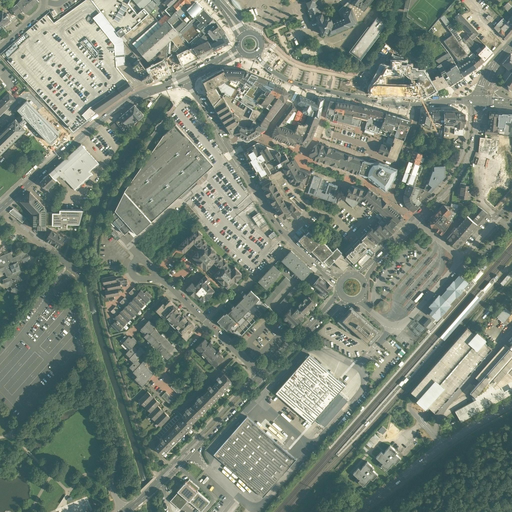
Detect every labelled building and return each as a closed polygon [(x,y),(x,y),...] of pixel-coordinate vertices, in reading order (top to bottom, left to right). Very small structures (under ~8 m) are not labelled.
[(91,0),(85,0),(54,23),(47,16),(46,15),(1,53),(2,55),(4,58),(6,56),(9,59),(7,61),(69,126),(73,131),(79,127),(87,120),(88,120),(97,112),(99,111),(119,98),(119,97),(122,95),(122,96),(125,94),(132,90),(131,89),(134,88),(128,81),(116,67),(114,44),(93,17),(95,16),(98,13),(100,11),(91,0)] [(19,6),(19,7),(22,11),(25,14),(39,2),(36,0),(30,0),(28,2),(26,0),(24,3),(19,6)] [(91,0),(100,11),(106,19),(110,16),(122,6),(116,0),(91,0)] [(110,16),(106,19),(116,31),(122,38),(124,36),(128,32),(131,30),(126,24),(137,14),(142,10),(132,0),(129,0),(127,2),(122,6),(110,16)] [(132,0),(142,10),(144,8),(153,0),(132,0)] [(154,0),(153,0),(144,8),(149,14),(158,4),(154,0)] [(184,4),(180,0),(179,0),(173,6),(178,10),(183,5),(184,4)] [(364,10),(355,3),(357,0),(349,0),(338,11),(342,19),(344,18),(342,12),(351,9),(356,22),(361,21),(371,9),(367,6),(364,10)] [(357,0),(355,3),(364,10),(367,6),(371,0),(357,0)] [(187,9),(182,13),(183,14),(182,15),(181,14),(180,16),(181,16),(180,17),(181,17),(183,15),(183,14),(185,12),(186,12),(187,11),(188,10),(189,9),(189,8),(190,8),(192,7),(196,3),(195,2),(195,1),(187,9)] [(315,1),(311,1),(306,3),(308,8),(307,9),(308,13),(310,17),(312,21),(315,20),(317,19),(315,16),(321,14),(315,1)] [(188,10),(187,11),(186,12),(185,12),(183,14),(183,15),(181,17),(183,19),(187,24),(194,17),(195,18),(203,9),(195,2),(196,3),(192,7),(190,8),(189,8),(189,9),(188,10)] [(511,7),(508,3),(503,7),(507,11),(511,7)] [(178,10),(176,12),(179,15),(180,16),(180,17),(181,16),(180,16),(181,14),(182,15),(183,14),(182,13),(187,9),(183,5),(178,10)] [(18,6),(12,11),(16,16),(22,11),(19,7),(19,6),(18,6)] [(144,8),(142,10),(137,14),(126,24),(131,30),(140,22),(142,20),(144,18),(149,14),(144,8)] [(203,9),(195,18),(194,17),(187,24),(182,29),(178,33),(177,34),(180,37),(182,35),(185,39),(189,43),(192,40),(197,35),(202,30),(213,19),(203,9)] [(321,14),(315,16),(317,19),(315,20),(316,21),(316,22),(322,35),(327,33),(328,35),(357,24),(356,22),(351,9),(342,12),(344,18),(342,19),(338,20),(337,20),(335,21),(335,22),(332,23),(331,19),(329,20),(328,17),(324,18),(322,14),(321,14)] [(3,11),(0,13),(0,23),(3,27),(11,21),(10,20),(7,17),(8,16),(8,15),(8,14),(7,14),(6,14),(5,14),(3,11)] [(114,44),(116,67),(119,65),(123,64),(125,63),(124,40),(122,38),(116,31),(106,19),(100,11),(98,13),(95,16),(93,17),(114,44)] [(179,15),(176,12),(171,16),(167,20),(170,24),(173,21),(173,20),(176,20),(177,18),(177,17),(179,15)] [(171,16),(167,13),(164,16),(159,21),(162,25),(167,20),(171,16)] [(501,13),(500,15),(503,18),(506,22),(508,20),(501,13)] [(445,17),(443,14),(440,18),(446,27),(450,24),(445,17)] [(494,18),(498,22),(503,18),(500,15),(498,14),(494,18)] [(179,15),(177,17),(177,18),(176,20),(173,20),(173,21),(170,24),(174,28),(175,27),(174,27),(175,26),(175,25),(176,25),(178,23),(179,22),(181,20),(182,19),(183,19),(181,17),(180,17),(180,16),(179,15)] [(472,27),(462,16),(456,20),(467,31),(472,27)] [(377,17),(351,51),(360,58),(387,24),(377,17)] [(498,22),(493,28),(498,32),(501,29),(507,23),(506,22),(503,18),(498,22)] [(182,19),(181,20),(179,22),(178,23),(176,25),(175,25),(175,26),(174,27),(175,27),(174,28),(178,33),(182,29),(187,24),(183,19),(182,19)] [(213,19),(202,30),(203,31),(201,33),(204,35),(205,33),(208,30),(216,22),(213,19)] [(167,20),(162,25),(139,46),(136,48),(140,53),(147,61),(155,53),(167,43),(171,39),(177,34),(178,33),(174,28),(170,24),(167,20)] [(159,21),(158,21),(132,44),(136,48),(139,46),(162,25),(159,21)] [(140,22),(131,30),(133,32),(142,24),(140,22)] [(216,22),(208,30),(215,39),(216,39),(225,34),(216,22)] [(462,39),(450,24),(446,27),(452,35),(468,56),(472,53),(466,44),(462,39)] [(504,33),(501,29),(498,32),(505,40),(511,31),(511,27),(511,26),(504,33)] [(479,34),(472,27),(467,31),(468,33),(467,35),(471,39),(472,40),(479,34)] [(208,30),(205,33),(204,35),(208,41),(209,43),(214,40),(215,39),(208,30)] [(177,34),(171,39),(174,43),(177,46),(182,41),(180,37),(177,34)] [(225,34),(216,39),(217,40),(215,41),(214,40),(209,43),(214,50),(227,44),(229,41),(225,34)] [(192,40),(189,43),(190,45),(191,46),(193,48),(208,41),(204,35),(200,38),(195,44),(192,40)] [(468,56),(452,35),(443,41),(461,65),(470,59),(468,56)] [(471,39),(467,35),(462,39),(466,44),(471,39)] [(472,40),(471,39),(466,44),(472,53),(475,51),(479,47),(472,40)] [(182,41),(177,46),(178,48),(182,52),(187,47),(182,41)] [(214,50),(209,43),(208,41),(193,48),(195,52),(196,53),(198,58),(214,50)] [(167,43),(155,53),(158,56),(160,59),(162,61),(164,60),(165,60),(167,59),(167,57),(166,56),(167,56),(167,54),(166,53),(167,52),(167,50),(167,49),(167,47),(167,46),(168,44),(167,43)] [(177,46),(174,43),(171,45),(172,45),(170,47),(169,49),(170,49),(170,51),(169,51),(169,53),(170,54),(172,54),(173,53),(173,51),(175,51),(178,48),(177,46)] [(493,53),(485,46),(481,50),(478,53),(478,54),(485,61),(493,53)] [(198,58),(196,53),(195,52),(193,48),(189,50),(190,52),(184,55),(183,53),(182,53),(178,55),(184,65),(198,58)] [(472,53),(468,56),(470,59),(471,60),(478,54),(478,53),(475,51),(472,53)] [(155,53),(147,61),(150,63),(154,60),(158,56),(155,53)] [(448,53),(435,61),(440,64),(441,64),(451,58),(448,53)] [(485,61),(478,54),(471,60),(477,68),(485,61)] [(400,58),(393,56),(393,66),(398,67),(400,69),(401,59),(401,58),(400,58)] [(456,65),(451,58),(441,64),(445,71),(446,72),(451,69),(450,68),(456,65)] [(436,90),(431,82),(430,80),(427,76),(427,75),(423,70),(416,70),(416,69),(415,68),(411,67),(411,66),(411,65),(410,65),(406,64),(406,63),(406,62),(406,61),(405,61),(401,60),(401,59),(400,69),(398,67),(393,66),(380,66),(381,73),(377,73),(377,80),(373,80),(373,81),(373,87),(368,87),(368,94),(418,96),(426,94),(436,90)] [(461,65),(457,67),(463,77),(477,68),(470,59),(461,65)] [(162,61),(158,63),(159,64),(151,68),(152,70),(148,71),(154,79),(155,80),(159,78),(158,78),(166,74),(168,73),(164,64),(165,63),(164,60),(162,61)] [(154,79),(148,71),(146,73),(144,71),(145,71),(144,70),(146,68),(140,61),(138,63),(132,67),(146,84),(149,82),(149,83),(153,81),(152,80),(154,79)] [(511,69),(504,63),(503,64),(510,71),(511,69)] [(445,71),(441,64),(440,64),(438,66),(437,66),(441,73),(445,71)] [(463,77),(456,65),(450,68),(451,69),(446,72),(452,82),(458,79),(458,78),(460,77),(462,76),(463,77)] [(223,70),(203,81),(208,90),(205,91),(207,94),(215,89),(214,87),(222,82),(226,80),(228,79),(224,70),(223,70)] [(245,71),(224,70),(228,79),(226,80),(227,81),(230,86),(235,88),(238,84),(240,80),(245,71)] [(235,88),(235,89),(239,92),(245,83),(251,74),(248,73),(248,72),(246,71),(245,71),(240,80),(242,82),(239,85),(238,84),(235,88)] [(446,72),(445,71),(441,73),(442,75),(448,85),(452,82),(446,72)] [(511,71),(511,72),(502,85),(505,87),(508,89),(511,90),(511,88),(511,71)] [(257,76),(251,74),(245,83),(247,85),(250,87),(253,82),(257,76)] [(448,85),(442,75),(438,77),(437,75),(435,76),(436,78),(430,80),(431,82),(436,90),(448,85)] [(257,76),(253,82),(258,86),(261,88),(262,89),(265,85),(266,85),(269,81),(257,76)] [(227,81),(223,83),(218,86),(223,96),(224,94),(225,94),(230,86),(227,81)] [(265,85),(262,89),(263,89),(264,90),(269,93),(276,84),(269,81),(266,85),(265,85)] [(253,82),(250,87),(245,94),(247,96),(253,99),(255,96),(251,94),(252,92),(253,93),(258,86),(253,82)] [(269,93),(261,104),(266,107),(270,110),(273,106),(269,103),(274,96),(278,98),(285,89),(284,89),(276,84),(269,93)] [(250,87),(247,85),(242,93),(244,95),(245,94),(250,87)] [(230,86),(225,94),(230,97),(235,89),(235,88),(230,86)] [(215,89),(207,94),(214,106),(213,106),(214,105),(221,98),(215,89)] [(273,106),(270,110),(266,116),(260,124),(259,125),(261,126),(267,128),(270,121),(287,99),(288,94),(285,89),(278,98),(273,106)] [(269,93),(264,90),(256,101),(261,104),(269,93)] [(9,93),(0,101),(0,115),(16,100),(9,93)] [(243,96),(240,101),(251,109),(254,104),(245,98),(243,96)] [(316,103),(300,96),(297,102),(297,104),(298,104),(303,107),(301,112),(309,115),(319,119),(319,118),(321,110),(321,109),(324,99),(318,97),(316,103)] [(221,98),(214,105),(231,134),(233,133),(238,124),(240,118),(234,113),(232,115),(221,97),(221,98)] [(25,117),(19,123),(22,126),(28,120),(50,143),(59,134),(26,101),(17,109),(25,117)] [(336,102),(330,101),(325,118),(333,120),(334,115),(334,112),(336,102)] [(354,104),(336,102),(334,112),(339,112),(339,113),(342,113),(342,114),(352,115),(354,104)] [(292,103),(278,121),(283,125),(295,109),(295,108),(292,103)] [(363,118),(366,107),(354,104),(352,115),(350,124),(359,127),(361,117),(363,118)] [(134,105),(120,118),(120,119),(128,127),(130,125),(133,123),(139,119),(144,115),(134,105)] [(379,110),(371,108),(368,119),(365,128),(379,133),(383,120),(384,120),(386,113),(379,110)] [(262,112),(258,110),(252,110),(253,110),(249,119),(253,121),(260,124),(266,116),(262,113),(262,112)] [(444,110),(432,111),(432,119),(431,123),(433,123),(434,119),(441,119),(444,119),(444,110)] [(456,111),(444,110),(444,119),(444,124),(444,129),(444,130),(448,131),(449,121),(451,121),(451,119),(455,119),(456,111)] [(432,111),(422,111),(419,123),(425,124),(424,127),(430,128),(431,126),(431,123),(432,119),(432,111)] [(461,111),(456,111),(455,119),(455,126),(464,127),(465,114),(461,113),(461,111)] [(498,112),(489,112),(489,116),(488,117),(490,118),(490,128),(485,127),(485,133),(497,134),(497,130),(498,118),(498,112)] [(511,113),(498,112),(498,118),(497,130),(504,131),(505,121),(510,122),(511,121),(511,113)] [(342,113),(339,113),(337,121),(350,124),(352,115),(342,114),(342,113)] [(397,117),(386,113),(384,120),(383,120),(379,133),(389,137),(391,131),(391,130),(397,117)] [(319,119),(309,115),(306,121),(317,125),(319,119)] [(397,117),(391,130),(396,132),(401,118),(397,117)] [(396,132),(394,136),(402,139),(410,120),(401,118),(396,132)] [(15,119),(0,134),(0,153),(25,129),(22,126),(19,123),(15,119)] [(128,127),(120,119),(116,122),(116,123),(127,135),(128,134),(132,128),(130,125),(128,127)] [(260,124),(253,121),(249,129),(246,127),(245,128),(238,124),(233,133),(247,140),(267,128),(261,126),(259,125),(260,124)] [(317,125),(306,121),(306,122),(305,126),(303,125),(304,125),(298,123),(294,132),(281,126),(276,124),(271,136),(290,144),(295,146),(296,143),(305,146),(312,138),(317,125)] [(164,135),(124,192),(111,219),(125,234),(132,228),(137,234),(213,166),(175,124),(164,135)] [(464,127),(455,126),(454,135),(463,136),(464,127)] [(402,139),(394,136),(393,138),(393,139),(390,146),(391,146),(390,148),(389,151),(397,154),(402,139)] [(501,138),(480,137),(479,153),(501,154),(501,138)] [(81,144),(57,166),(54,169),(59,175),(65,181),(65,180),(75,191),(93,175),(91,172),(99,165),(86,150),(81,144)] [(269,151),(267,146),(263,149),(260,144),(244,153),(260,179),(270,173),(264,162),(273,157),(274,160),(281,156),(278,151),(275,153),(273,149),(269,151)] [(326,147),(317,144),(309,155),(312,157),(311,158),(321,161),(326,147)] [(390,148),(380,144),(376,152),(387,156),(389,151),(390,148)] [(334,150),(326,147),(321,161),(329,164),(334,150)] [(334,150),(329,164),(358,174),(363,160),(334,150)] [(420,153),(413,151),(409,161),(418,164),(419,163),(421,157),(422,154),(420,153)] [(500,182),(486,200),(496,208),(501,209),(503,206),(503,204),(511,194),(511,192),(511,178),(511,165),(511,153),(502,153),(501,178),(498,181),(500,182)] [(289,162),(285,154),(281,156),(274,160),(273,160),(278,168),(282,166),(289,162)] [(294,160),(294,159),(292,160),(292,161),(298,171),(300,169),(294,160)] [(363,160),(358,174),(368,177),(384,191),(386,191),(388,189),(389,187),(391,185),(392,183),(393,180),(395,177),(396,172),(397,170),(396,168),(378,161),(377,161),(376,161),(373,159),(371,159),(370,159),(369,160),(368,161),(363,160)] [(292,161),(292,160),(289,162),(282,166),(283,167),(284,169),(289,176),(298,171),(292,161)] [(418,164),(409,161),(405,171),(415,175),(416,171),(418,164)] [(270,173),(260,179),(261,180),(263,185),(265,184),(265,182),(270,179),(269,179),(270,179),(270,177),(274,175),(275,175),(281,172),(282,170),(284,169),(283,167),(282,166),(270,173)] [(445,176),(445,166),(432,166),(432,171),(428,183),(432,186),(428,190),(431,192),(445,176)] [(55,179),(59,175),(54,169),(49,173),(55,179)] [(298,171),(289,176),(289,177),(293,183),(303,187),(307,174),(298,171)] [(415,175),(405,171),(402,180),(407,182),(413,184),(414,180),(413,180),(415,175)] [(281,172),(275,175),(274,175),(270,177),(270,179),(269,179),(270,179),(265,182),(265,184),(263,185),(264,185),(271,181),(274,185),(275,185),(279,191),(281,190),(279,185),(287,181),(286,178),(285,179),(281,172)] [(49,173),(40,182),(43,185),(41,186),(46,191),(47,189),(56,180),(55,179),(49,173)] [(313,176),(308,193),(319,197),(322,190),(318,189),(321,179),(313,176)] [(56,180),(47,189),(50,193),(60,184),(56,180)] [(264,185),(262,186),(269,197),(279,191),(275,185),(274,185),(271,181),(264,185)] [(326,192),(322,190),(319,197),(332,202),(334,195),(337,186),(329,183),(326,192)] [(412,185),(408,184),(405,193),(404,196),(404,200),(405,204),(408,207),(413,211),(421,203),(414,198),(415,196),(416,196),(419,188),(414,186),(412,185)] [(367,192),(350,186),(345,201),(353,208),(361,199),(367,192)] [(465,188),(460,187),(459,195),(460,195),(459,198),(469,200),(470,197),(469,197),(469,194),(470,186),(465,186),(465,188)] [(431,192),(419,188),(416,196),(415,196),(414,198),(421,203),(431,192)] [(381,200),(369,189),(367,192),(361,199),(373,209),(381,200)] [(288,200),(281,190),(279,191),(283,198),(282,198),(284,202),(288,200)] [(279,191),(269,197),(275,208),(284,202),(282,198),(283,198),(279,191)] [(46,209),(30,192),(21,201),(33,213),(34,215),(34,228),(46,229),(46,225),(46,224),(46,209)] [(284,202),(275,208),(280,216),(282,215),(284,218),(291,214),(295,218),(301,212),(288,200),(284,202)] [(402,217),(381,200),(373,209),(372,211),(381,218),(378,222),(380,224),(390,234),(396,228),(393,226),(402,217)] [(200,218),(188,205),(184,208),(196,221),(200,218)] [(444,205),(431,218),(432,227),(434,229),(440,221),(443,222),(446,218),(450,221),(447,218),(447,216),(451,212),(444,205)] [(451,212),(447,216),(447,218),(450,221),(455,214),(456,213),(457,208),(444,205),(451,212)] [(18,212),(13,208),(9,212),(15,217),(18,212)] [(58,212),(51,212),(51,225),(60,225),(60,229),(67,229),(67,224),(78,224),(82,210),(58,209),(58,212)] [(487,213),(482,210),(473,221),(477,225),(487,213)] [(18,212),(15,217),(22,223),(26,218),(18,212)] [(266,222),(259,213),(253,217),(252,217),(259,227),(266,222)] [(473,221),(467,216),(457,228),(456,228),(461,232),(460,233),(461,234),(459,237),(463,241),(477,225),(473,221)] [(443,222),(440,221),(434,229),(441,234),(450,221),(446,218),(443,222)] [(390,234),(380,224),(374,230),(372,228),(367,234),(379,246),(390,234)] [(461,232),(456,228),(447,239),(457,248),(463,241),(459,237),(461,234),(460,233),(461,232)] [(196,230),(194,232),(193,232),(193,233),(193,234),(188,238),(187,237),(178,246),(179,247),(178,247),(183,252),(184,252),(185,252),(194,243),(197,246),(202,241),(200,238),(202,236),(201,236),(202,235),(197,230),(197,231),(196,230)] [(57,234),(52,231),(50,233),(47,234),(48,236),(46,239),(51,242),(51,243),(53,245),(54,244),(59,247),(64,238),(59,235),(60,235),(57,233),(57,234)] [(333,252),(322,240),(320,242),(316,237),(315,239),(308,232),(305,235),(304,235),(298,240),(310,252),(311,251),(328,267),(334,261),(333,260),(340,252),(341,253),(342,253),(337,247),(333,252)] [(367,234),(365,233),(360,238),(362,240),(361,241),(359,240),(352,246),(354,248),(353,249),(351,247),(345,254),(347,256),(345,257),(342,254),(341,253),(340,252),(333,260),(334,261),(335,262),(344,270),(351,262),(357,268),(379,246),(367,234)] [(209,248),(205,244),(206,243),(203,240),(202,241),(197,246),(200,249),(193,257),(195,260),(199,264),(213,249),(210,247),(209,248)] [(216,252),(213,249),(199,264),(202,268),(203,267),(206,270),(213,262),(217,265),(222,260),(221,260),(222,259),(220,256),(219,257),(215,253),(216,252)] [(291,251),(282,260),(284,262),(289,266),(303,279),(309,274),(307,272),(310,269),(291,251)] [(15,257),(13,258),(10,252),(0,256),(0,263),(0,264),(0,271),(2,272),(2,273),(4,272),(6,276),(7,276),(8,277),(2,279),(3,281),(2,284),(8,286),(8,287),(10,286),(12,290),(17,288),(17,287),(20,286),(20,287),(22,286),(25,285),(23,280),(25,279),(25,278),(27,273),(25,272),(24,270),(23,270),(22,269),(27,267),(25,263),(28,262),(27,261),(29,256),(27,255),(26,253),(20,255),(20,254),(19,255),(15,256),(15,257)] [(220,268),(214,274),(221,281),(232,270),(227,264),(228,263),(224,260),(223,261),(222,260),(217,265),(220,268)] [(273,266),(259,281),(266,288),(281,273),(273,266)] [(232,270),(221,281),(227,288),(235,281),(236,281),(241,275),(241,274),(242,273),(235,267),(232,270)] [(473,278),(475,280),(476,281),(483,273),(480,270),(473,278)] [(508,274),(500,283),(503,286),(511,277),(508,274)] [(207,285),(205,283),(209,279),(205,275),(202,278),(198,282),(195,285),(192,282),(186,288),(188,290),(194,296),(196,298),(198,297),(203,302),(206,299),(206,300),(212,294),(212,293),(214,290),(208,284),(207,285)] [(115,276),(104,278),(105,284),(108,284),(116,282),(115,276)] [(459,276),(454,282),(453,282),(447,288),(448,289),(444,293),(441,297),(439,295),(430,306),(432,307),(433,309),(430,313),(433,315),(437,318),(439,316),(440,315),(449,304),(456,296),(462,290),(462,289),(467,283),(459,276)] [(263,302),(268,306),(290,281),(285,277),(263,302)] [(326,283),(319,277),(313,285),(321,291),(326,295),(326,294),(332,286),(327,282),(326,283)] [(116,282),(108,284),(109,290),(117,288),(120,288),(119,282),(118,282),(116,282)] [(484,291),(486,290),(491,284),(489,282),(483,289),(482,290),(484,291)] [(297,284),(270,315),(275,318),(301,288),(297,284)] [(20,286),(17,287),(17,288),(12,290),(11,290),(12,295),(24,290),(22,286),(20,287),(20,286)] [(109,290),(107,290),(108,297),(113,296),(118,295),(117,288),(109,290)] [(144,293),(141,290),(140,290),(141,291),(137,295),(136,294),(136,295),(145,304),(146,304),(145,303),(149,299),(150,299),(150,298),(152,296),(146,291),(144,293)] [(244,297),(234,306),(233,305),(231,307),(232,308),(228,313),(226,312),(225,314),(224,313),(217,320),(221,323),(223,324),(222,325),(227,330),(228,329),(235,321),(236,322),(259,298),(251,290),(246,295),(245,294),(243,296),(244,297)] [(466,293),(462,290),(456,296),(449,304),(440,315),(443,318),(466,293)] [(135,295),(136,296),(132,300),(131,299),(141,309),(141,308),(140,308),(144,304),(145,304),(136,295),(135,295)] [(315,303),(308,296),(307,298),(306,297),(305,297),(303,299),(303,301),(302,303),(302,302),(300,302),(298,304),(298,305),(299,306),(297,307),(298,307),(305,315),(306,313),(308,313),(310,312),(310,310),(311,309),(313,309),(314,307),(314,305),(313,304),(315,303)] [(263,302),(259,298),(236,322),(235,321),(228,329),(235,336),(236,334),(240,338),(268,307),(263,302)] [(141,309),(131,299),(131,300),(132,300),(128,304),(127,304),(136,313),(136,312),(140,308),(140,309),(141,309)] [(169,301),(165,305),(163,303),(156,310),(165,319),(167,317),(175,309),(177,307),(170,300),(169,301)] [(384,302),(381,302),(378,305),(378,308),(382,311),(385,311),(387,308),(387,304),(384,302)] [(136,313),(127,304),(126,304),(127,305),(123,309),(122,309),(132,318),(131,317),(135,313),(136,314),(136,313)] [(305,315),(298,307),(297,307),(294,311),(292,308),(284,316),(294,325),(305,315)] [(379,332),(351,307),(340,319),(352,329),(371,346),(380,336),(378,334),(379,332)] [(511,313),(504,307),(496,317),(503,322),(511,313)] [(132,318),(122,309),(122,310),(119,314),(118,313),(127,323),(127,322),(131,318),(132,318)] [(187,320),(175,309),(167,317),(179,328),(187,320)] [(127,323),(118,313),(117,314),(118,314),(114,318),(113,318),(123,327),(122,326),(126,322),(127,323)] [(123,327),(113,318),(116,321),(112,325),(111,324),(118,332),(119,331),(118,331),(122,327),(123,327)] [(143,318),(135,326),(140,330),(141,329),(148,322),(143,318)] [(179,328),(177,330),(186,339),(193,332),(191,330),(196,325),(188,318),(187,320),(179,328)] [(352,329),(340,319),(337,323),(348,333),(352,329)] [(433,323),(429,319),(424,324),(428,328),(433,323)] [(161,334),(155,329),(154,329),(153,328),(155,326),(149,320),(148,322),(141,329),(146,334),(144,336),(152,344),(161,334)] [(467,327),(411,392),(416,396),(416,397),(417,402),(425,409),(429,408),(430,409),(435,413),(491,349),(484,343),(487,341),(477,332),(473,333),(467,327)] [(175,347),(161,334),(152,344),(157,349),(157,350),(161,355),(162,354),(165,356),(167,359),(168,358),(172,354),(170,352),(174,347),(175,347)] [(129,336),(127,338),(122,343),(122,344),(123,343),(130,349),(129,350),(133,346),(137,342),(133,337),(132,337),(132,338),(131,339),(129,336)] [(205,338),(196,347),(215,367),(224,358),(220,354),(221,352),(219,350),(217,352),(211,346),(213,343),(211,341),(209,343),(205,338)] [(511,350),(510,348),(505,344),(475,377),(480,381),(469,394),(474,402),(511,381),(511,350)] [(139,352),(133,346),(129,350),(125,354),(127,356),(128,354),(131,357),(129,359),(133,363),(136,360),(143,353),(140,351),(139,352)] [(309,354),(276,393),(311,424),(315,419),(339,393),(345,386),(309,354)] [(167,359),(165,356),(161,360),(165,365),(169,360),(168,358),(167,359)] [(142,366),(136,360),(133,363),(128,368),(130,369),(131,367),(134,371),(132,372),(136,377),(137,377),(146,367),(144,365),(143,364),(143,365),(142,366)] [(146,367),(137,377),(136,377),(134,379),(135,379),(135,378),(138,381),(137,382),(141,385),(148,378),(148,377),(146,375),(147,374),(146,373),(149,370),(146,367)] [(198,400),(191,407),(190,406),(188,409),(187,408),(185,410),(187,411),(182,416),(184,418),(191,425),(233,382),(224,373),(220,378),(218,376),(216,378),(219,380),(212,387),(210,385),(208,387),(209,388),(203,395),(202,394),(200,397),(199,396),(197,398),(198,400)] [(511,381),(474,402),(455,413),(461,424),(511,395),(511,381)] [(183,391),(175,382),(171,387),(179,395),(183,391)] [(147,392),(139,400),(151,412),(157,405),(159,403),(147,392)] [(166,392),(161,396),(170,404),(174,400),(166,392)] [(339,393),(315,419),(324,427),(348,401),(339,393)] [(151,412),(149,414),(161,426),(169,417),(157,405),(151,412)] [(276,442),(247,416),(213,454),(263,497),(296,459),(285,450),(286,448),(277,440),(276,442)] [(191,425),(184,418),(183,419),(178,424),(177,423),(174,425),(175,426),(172,430),(173,430),(170,433),(170,432),(169,433),(178,441),(177,440),(181,436),(184,433),(185,434),(185,433),(189,428),(190,429),(191,427),(192,426),(191,425)] [(378,431),(382,435),(386,431),(382,427),(378,431)] [(167,435),(163,439),(162,438),(160,440),(161,441),(158,445),(156,448),(155,447),(163,455),(163,454),(166,451),(167,451),(170,448),(171,449),(171,448),(170,447),(173,444),(176,440),(178,441),(169,433),(170,433),(167,436),(167,435)] [(381,452),(376,458),(383,464),(381,466),(387,471),(394,463),(396,465),(401,459),(396,455),(397,453),(390,446),(383,454),(381,452)] [(358,468),(353,474),(360,480),(358,482),(364,487),(371,479),(373,481),(378,475),(373,470),(374,469),(367,462),(360,470),(358,468)] [(199,488),(189,479),(187,482),(197,490),(199,488)] [(187,482),(186,481),(177,491),(178,491),(188,500),(189,501),(198,491),(197,490),(187,482)] [(188,500),(178,491),(170,501),(180,510),(188,500)] [(209,502),(198,491),(189,501),(201,511),(209,502)]
